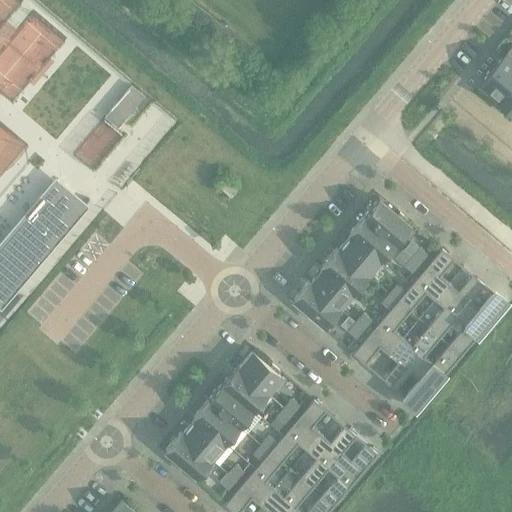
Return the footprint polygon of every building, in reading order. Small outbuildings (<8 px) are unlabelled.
[(511,46),(482,82),(500,97),(511,83),(511,46)] [(511,83),(500,97),(511,107),(511,83)] [(219,187),(231,197),(238,189),(226,179),(219,187)] [(28,213),(0,245),(0,275),(13,286),(0,302),(0,305),(15,288),(86,204),(90,199),(89,198),(85,203),(63,184),(48,201),(42,195),(27,213),(28,213)] [(379,199),(364,216),(393,241),(408,223),(406,221),(408,219),(400,212),(398,215),(379,199)] [(393,241),(364,216),(350,233),(351,234),(379,258),(393,241)] [(379,258),(351,234),(338,249),(366,273),(379,258)] [(442,247),(397,300),(410,310),(426,292),(435,299),(449,282),(440,275),(451,262),(446,258),(449,254),(442,247)] [(412,256),(419,262),(427,253),(419,247),(412,256)] [(323,267),(351,290),(366,273),(338,249),(337,248),(322,266),(323,267)] [(419,262),(412,256),(404,265),(412,271),(419,262)] [(311,282),(338,305),(351,290),(323,267),(311,282)] [(456,317),(471,301),(485,284),(477,277),(473,281),(469,277),(458,290),(449,282),(435,299),(443,307),(427,325),(440,336),(456,317)] [(338,305),(311,282),(309,281),(294,298),(313,315),(311,317),(318,324),(320,321),(323,323),(338,305)] [(397,284),(389,293),(397,300),(404,290),(399,286),(397,284)] [(389,293),(381,302),(384,304),(389,309),(397,300),(389,293)] [(494,299),(489,295),(479,307),(471,301),(456,317),(464,325),(448,344),(461,354),(506,301),(498,295),(494,299)] [(352,352),(360,359),(363,355),(368,359),(379,346),(388,354),(403,337),(394,329),(410,310),(397,300),(352,352)] [(356,322),(363,328),(371,319),(364,313),(356,322)] [(348,331),(356,322),(349,316),(341,325),(348,331)] [(363,328),(356,322),(348,331),(356,337),(363,328)] [(411,344),(403,337),(388,354),(397,361),(386,374),(391,378),(388,382),(395,389),(410,372),(424,355),(440,336),(427,325),(411,344)] [(407,392),(412,396),(409,400),(416,407),(461,354),(448,344),(432,362),(424,355),(410,372),(418,379),(407,392)] [(280,370),(272,363),(270,365),(253,351),(239,367),(266,391),(280,374),(278,373),(280,370)] [(252,408),(266,391),(239,367),(237,366),(223,383),(252,408)] [(252,408),(223,383),(208,399),(238,424),(252,408)] [(318,409),(321,405),(314,398),(269,451),(282,462),(298,443),(306,450),(321,433),(312,426),(323,413),(318,409)] [(291,413),(299,404),(292,398),(284,407),(291,413)] [(208,399),(194,416),(196,418),(232,451),(248,432),(238,424),(208,399)] [(284,407),(276,416),(284,422),(291,413),(284,407)] [(196,418),(183,433),(210,457),(220,465),(232,451),(196,418)] [(342,452),(357,435),(349,428),(345,432),(341,428),(330,441),(321,433),(306,450),(315,458),(299,476),(312,487),(328,469),(342,452)] [(210,457),(183,433),(181,432),(166,449),(185,466),(183,468),(191,475),(193,472),(195,474),(210,457)] [(269,435),(261,444),(269,451),(276,441),(269,435)] [(261,444),(253,453),(261,460),(269,451),(261,444)] [(333,505),(378,452),(370,446),(366,450),(361,446),(351,458),(342,452),(328,469),(336,475),(320,494),(333,505)] [(260,505),(274,488),(266,480),(282,462),(269,451),(224,503),(232,510),(235,506),(240,510),(251,497),(260,505)] [(228,473),(235,479),(243,470),(236,464),(228,473)] [(235,479),(228,473),(220,482),(228,488),(235,479)] [(291,511),(296,506),(312,487),(299,476),(283,495),(274,488),(260,505),(268,511),(291,511)] [(326,511),(333,505),(320,494),(305,511),(302,511),(296,506),(291,511),(326,511)] [(136,511),(123,500),(112,511),(136,511)]
